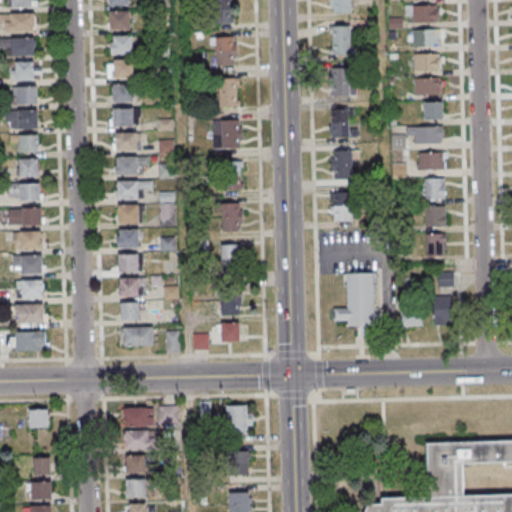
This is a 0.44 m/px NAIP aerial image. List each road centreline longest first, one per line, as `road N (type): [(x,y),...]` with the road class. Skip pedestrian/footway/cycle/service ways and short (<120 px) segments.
road 1 (residential): [(86,511),(69,0)]
road 2 (tertiary): [(294,511),(280,0)]
road 3 (tertiary): [(511,370),(0,381)]
road 4 (residential): [(486,371),(474,0)]
